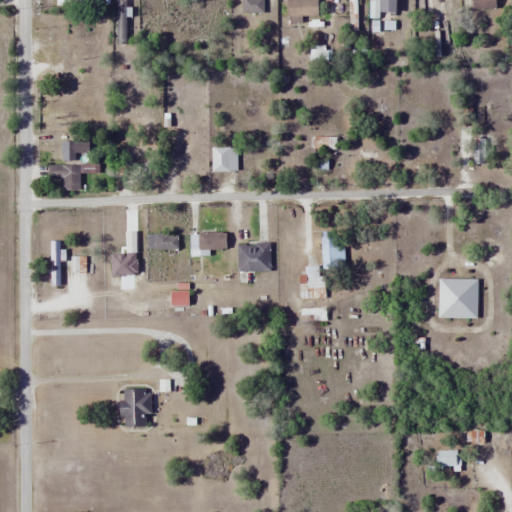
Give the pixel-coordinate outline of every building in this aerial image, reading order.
[(55,0),(55,10),(73,10),(72,0),(55,0)] [(240,0),(241,13),(263,13),(263,0),(240,0)] [(315,16),(315,0),(284,0),(285,20),(300,20),(300,16),(315,16)] [(347,0),(348,32),(357,32),(357,0),(347,0)] [(376,0),(376,13),(394,13),(393,0),(376,0)] [(495,9),(494,0),(469,0),(470,9),(495,9)] [(164,21),(200,21),(200,3),(164,3),(164,21)] [(70,31),(72,24),(65,22),(63,29),(70,31)] [(90,64),(49,64),(49,73),(90,73),(90,64)] [(87,100),(87,83),(61,83),(61,100),(87,100)] [(60,160),(87,160),(87,141),(60,141),(60,160)] [(294,172),(294,147),(280,147),(280,172),(294,172)] [(235,171),(235,148),(210,148),(210,171),(235,171)] [(78,191),(78,165),(46,165),(46,179),(60,179),(60,191),(78,191)] [(321,233),(321,269),(343,269),(343,233),(321,233)] [(145,234),(145,250),(176,250),(176,234),(145,234)] [(190,250),(225,250),(225,234),(190,234),(190,250)] [(60,285),(60,241),(48,241),(49,285),(60,285)] [(85,256),(71,256),(70,272),(84,272),(85,256)] [(476,279),(436,279),(436,318),(476,318),(476,279)] [(301,308),(301,321),(324,321),(324,308),(301,308)] [(147,427),(147,390),(120,390),(120,427),(147,427)] [(433,466),(461,466),(461,450),(433,450),(433,466)]
